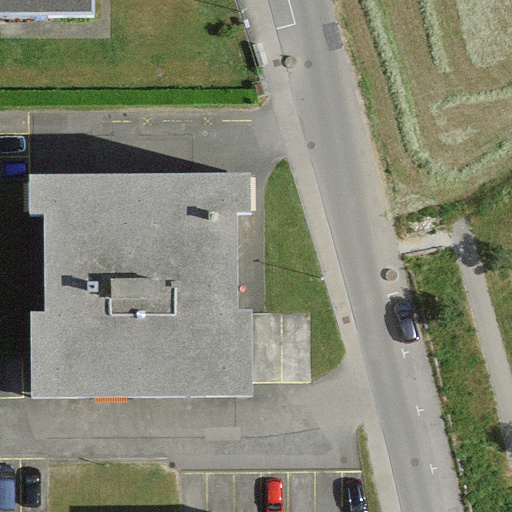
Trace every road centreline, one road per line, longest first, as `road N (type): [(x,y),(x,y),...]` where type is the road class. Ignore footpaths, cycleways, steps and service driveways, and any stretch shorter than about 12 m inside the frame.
road 1 (residential): [(431,511),(299,0)]
road 2 (unknown): [(402,390),(0,427)]
